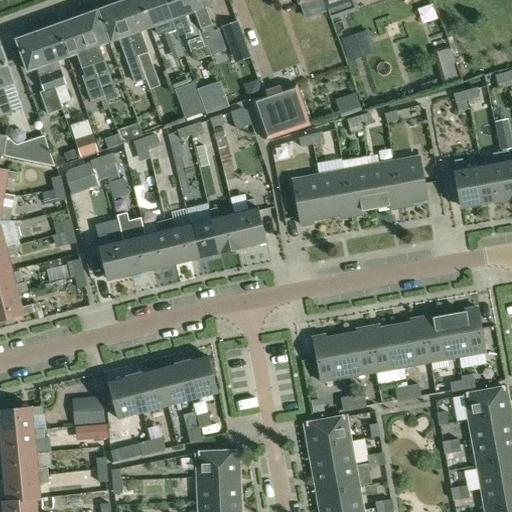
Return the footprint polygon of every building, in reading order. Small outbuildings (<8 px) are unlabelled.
[(141,0),(127,0),(120,3),(138,56),(148,53),(140,31),(151,27),(141,0)] [(165,0),(141,0),(151,27),(154,26),(157,36),(164,33),(166,37),(177,33),(172,19),(165,0)] [(191,51),(207,45),(190,0),(165,0),(172,19),(184,14),(190,31),(185,33),(191,51)] [(190,0),(207,45),(210,55),(226,50),(219,29),(214,31),(205,7),(213,4),(211,0),(190,0)] [(146,78),(145,75),(144,75),(143,72),(138,56),(120,3),(101,9),(113,40),(120,38),(128,59),(127,59),(136,82),(146,78)] [(97,11),(78,18),(102,89),(103,88),(114,85),(108,69),(106,70),(98,46),(109,42),(97,11)] [(106,99),(103,88),(102,89),(78,18),(57,26),(68,57),(78,53),(87,75),(82,76),(91,101),(92,104),(106,99)] [(237,23),(224,27),(231,47),(244,43),(237,23)] [(36,33),(55,88),(65,84),(57,61),(68,57),(57,26),(36,33)] [(53,113),(62,110),(55,88),(36,33),(16,40),(28,71),(36,68),(53,113)] [(450,45),(435,51),(446,82),(461,76),(450,45)] [(3,87),(13,84),(1,49),(0,49),(0,116),(12,113),(3,87)] [(471,55),(477,78),(496,73),(490,50),(471,55)] [(153,68),(148,53),(138,56),(143,72),(153,68)] [(507,73),(496,77),(499,88),(511,85),(507,73)] [(246,90),(249,98),(263,93),(258,80),(250,84),(246,90)] [(295,84),(253,98),(267,139),(309,125),(295,84)] [(477,89),(466,92),(469,104),(481,101),(477,89)] [(468,100),(466,92),(454,96),(456,103),(468,100)] [(227,105),(223,94),(204,100),(208,112),(227,105)] [(205,111),(199,96),(181,102),(186,117),(205,111)] [(361,109),(358,100),(339,106),(342,116),(361,109)] [(235,116),(244,147),(262,142),(254,111),(235,116)] [(370,112),(359,115),(361,125),(373,122),(370,112)] [(397,112),(385,115),(387,123),(399,120),(397,112)] [(361,125),(359,115),(348,119),(350,128),(361,125)] [(225,123),(222,116),(211,120),(213,127),(225,123)] [(84,137),(101,131),(98,122),(80,128),(84,137)] [(122,144),(143,136),(138,123),(117,130),(122,144)] [(189,128),(192,135),(193,139),(205,135),(200,123),(189,128)] [(181,139),(192,135),(189,128),(178,131),(181,139)] [(322,133),(311,136),(313,144),(324,141),(322,133)] [(511,144),(510,134),(499,136),(502,151),(511,148),(511,144)] [(7,136),(4,156),(55,166),(44,135),(17,144),(7,136)] [(76,141),(82,157),(99,152),(93,135),(76,141)] [(108,149),(122,145),(122,144),(122,143),(119,135),(105,140),(108,149)] [(145,139),(148,146),(149,150),(161,146),(157,135),(145,139)] [(311,136),(299,140),(301,147),(313,144),(311,136)] [(148,146),(145,139),(134,143),(137,150),(148,146)] [(501,152),(509,200),(511,199),(511,160),(510,161),(508,151),(501,152)] [(76,158),(74,152),(67,155),(69,161),(76,158)] [(509,200),(501,152),(493,154),(495,163),(479,166),(486,205),(509,200)] [(105,166),(106,170),(117,165),(114,155),(103,158),(105,166)] [(393,162),(402,208),(413,206),(412,202),(427,199),(419,157),(393,162)] [(94,170),(105,166),(103,158),(91,162),(94,170)] [(462,209),(486,205),(478,166),(465,169),(463,159),(455,161),(457,170),(455,171),(462,209)] [(368,166),(376,209),(390,206),(391,210),(402,208),(393,162),(368,166)] [(344,171),(352,217),(363,215),(362,211),(376,209),(368,166),(344,171)] [(17,181),(18,173),(9,171),(0,168),(0,193),(5,194),(7,179),(17,181)] [(319,175),(327,218),(340,215),(341,219),(352,217),(344,171),(319,175)] [(293,180),(302,226),(313,224),(313,220),(327,218),(319,175),(293,180)] [(60,176),(52,178),(55,190),(62,188),(60,176)] [(114,201),(128,197),(124,180),(109,184),(114,201)] [(62,188),(55,190),(57,202),(65,200),(62,188)] [(243,248),(265,243),(257,208),(256,208),(254,199),(246,201),(249,210),(234,214),(243,248)] [(217,208),(210,210),(221,254),(243,248),(234,214),(220,217),(217,208)] [(204,221),(190,225),(198,259),(221,254),(210,210),(202,212),(204,221)] [(165,220),(176,264),(198,259),(190,225),(175,228),(173,219),(165,220)] [(70,220),(62,221),(65,233),(73,231),(70,220)] [(145,235),(154,270),(176,264),(165,220),(158,222),(160,232),(145,235)] [(129,229),(121,231),(123,241),(132,275),(154,270),(145,235),(131,239),(129,229)] [(73,231),(65,233),(61,234),(64,246),(75,243),(73,231)] [(106,235),(99,237),(101,246),(100,246),(109,281),(132,275),(123,241),(109,244),(106,235)] [(16,246),(7,249),(0,250),(0,273),(13,270),(9,256),(18,254),(16,246)] [(79,260),(68,262),(71,278),(75,277),(83,275),(79,260)] [(16,285),(13,270),(0,273),(0,297),(18,292),(28,290),(26,282),(16,285)] [(83,275),(75,277),(78,288),(86,287),(83,275)] [(22,307),(18,292),(0,297),(0,321),(34,312),(32,305),(22,307)] [(450,316),(458,357),(486,352),(478,307),(465,310),(466,313),(450,316)] [(433,316),(422,318),(430,362),(458,357),(450,316),(434,319),(433,316)] [(396,326),(403,367),(430,362),(422,318),(411,320),(412,323),(396,326)] [(379,325),(368,327),(376,372),(403,367),(396,326),(380,329),(379,325)] [(341,336),(349,377),(376,372),(368,327),(357,329),(357,333),(341,336)] [(349,377),(341,336),(325,339),(325,335),(313,338),(321,382),(349,377)] [(183,362),(192,400),(218,393),(208,356),(183,362)] [(183,362),(158,369),(168,406),(192,400),(183,362)] [(158,369),(134,375),(143,413),(168,406),(158,369)] [(143,413),(134,375),(108,382),(118,419),(143,413)] [(462,381),(463,389),(475,387),(473,375),(461,377),(462,381)] [(462,381),(450,383),(452,391),(463,389),(462,381)] [(419,385),(407,387),(409,399),(421,396),(419,385)] [(407,387),(395,389),(397,401),(409,399),(407,387)] [(465,395),(470,418),(509,411),(505,388),(465,395)] [(353,396),(341,399),(343,410),(355,408),(353,398),(353,396)] [(365,396),(353,398),(355,408),(366,406),(365,396)] [(43,415),(42,406),(0,409),(0,433),(34,430),(33,416),(43,415)] [(511,434),(511,424),(509,411),(470,418),(474,441),(511,434)] [(440,426),(449,425),(446,412),(438,414),(440,426)] [(197,419),(200,429),(200,430),(212,427),(209,415),(197,419)] [(347,442),(343,419),(307,426),(312,449),(347,442)] [(107,425),(91,427),(92,441),(108,439),(107,425)] [(378,425),(370,426),(372,439),(380,438),(378,425)] [(187,432),(191,444),(203,441),(200,430),(200,429),(187,432)] [(44,430),(34,430),(0,433),(0,443),(1,457),(37,453),(35,438),(45,437),(44,430)] [(511,458),(511,434),(474,441),(478,465),(511,458)] [(163,439),(151,442),(154,454),(166,451),(163,439)] [(443,448),(460,445),(459,439),(442,442),(443,448)] [(142,457),(154,454),(151,442),(139,445),(142,457)] [(351,465),(347,442),(312,449),(316,471),(351,465)] [(461,451),(460,445),(443,448),(444,454),(461,451)] [(384,452),(368,455),(369,462),(385,459),(384,452)] [(38,468),(37,453),(1,457),(3,479),(48,475),(48,467),(38,468)] [(236,454),(200,456),(201,479),(237,477),(236,454)] [(97,458),(98,470),(106,469),(105,458),(97,458)] [(511,458),(478,465),(482,487),(484,487),(511,482),(511,458)] [(385,459),(369,462),(370,468),(386,465),(385,459)] [(356,488),(351,465),(316,471),(320,494),(356,488)] [(98,470),(99,482),(107,481),(106,469),(98,470)] [(111,471),(113,483),(121,482),(120,471),(111,471)] [(49,483),(48,475),(3,479),(5,501),(37,498),(41,498),(40,484),(49,483)] [(201,479),(202,502),(238,500),(237,477),(201,479)] [(121,482),(113,483),(114,496),(123,495),(121,482)] [(511,482),(484,487),(487,503),(485,504),(486,511),(511,506),(511,482)] [(452,495),(468,492),(467,485),(451,488),(452,495)] [(351,511),(360,511),(356,488),(320,494),(323,511),(351,511)] [(469,498),(468,492),(452,495),(453,501),(469,498)] [(38,511),(37,498),(5,501),(1,501),(2,511),(38,511)] [(392,499),(375,502),(376,508),(393,505),(392,499)] [(202,502),(202,511),(238,511),(238,500),(202,502)] [(101,504),(101,511),(109,511),(109,503),(101,504)]
